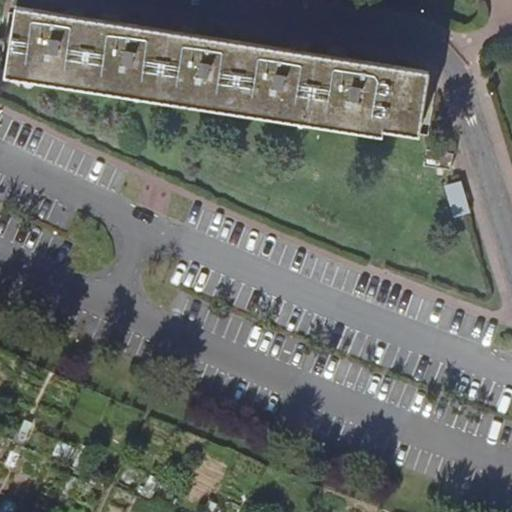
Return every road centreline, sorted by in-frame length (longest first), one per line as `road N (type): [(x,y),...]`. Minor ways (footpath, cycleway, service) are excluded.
road 1 (residential): [(511,371),(144,227),(0,153)]
road 2 (residential): [(0,251),(281,379),(511,464)]
road 3 (residential): [(178,0),(438,48),(460,82),(511,244)]
